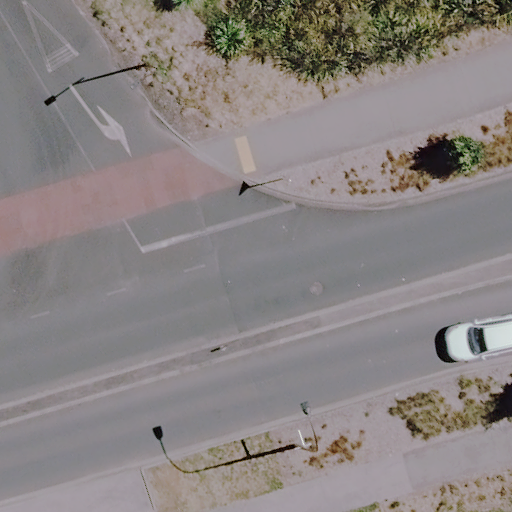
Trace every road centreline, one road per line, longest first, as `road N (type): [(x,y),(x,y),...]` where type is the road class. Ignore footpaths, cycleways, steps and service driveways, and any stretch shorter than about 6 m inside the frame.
road 1 (tertiary): [(511,321),(0,465)]
road 2 (tertiary): [(131,324),(511,214)]
road 3 (residential): [(0,63),(131,324)]
road 4 (tertiary): [(0,368),(131,324)]
